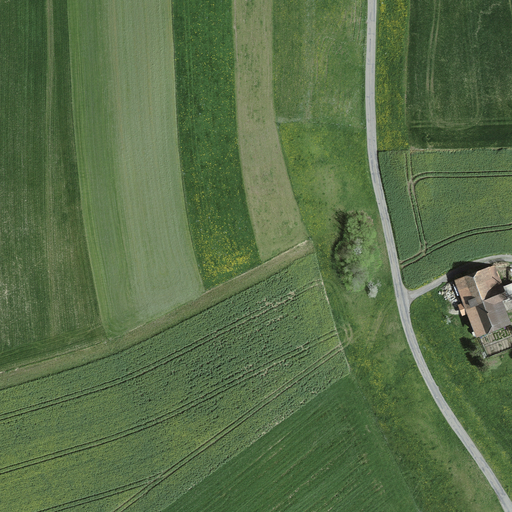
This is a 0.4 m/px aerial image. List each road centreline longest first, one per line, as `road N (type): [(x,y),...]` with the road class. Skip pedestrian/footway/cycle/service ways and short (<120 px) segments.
road 1 (unclassified): [(510,511),(424,370),(405,319),(373,166),(372,0)]
road 2 (track): [(401,299),(468,266),(511,258)]
